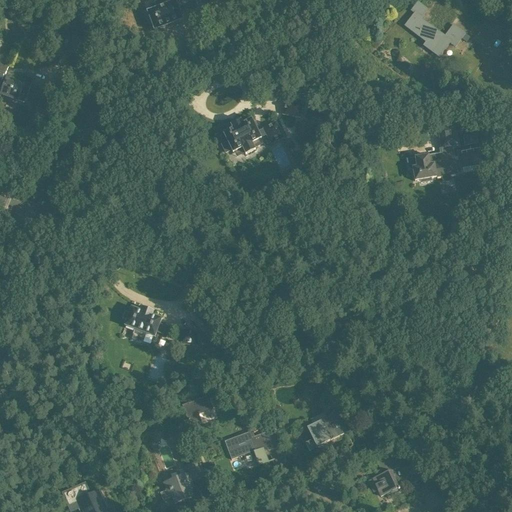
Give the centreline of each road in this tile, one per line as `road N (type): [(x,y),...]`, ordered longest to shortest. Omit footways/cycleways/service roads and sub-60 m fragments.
road 1 (tertiary): [(511,396),(32,211)]
road 2 (tertiary): [(311,0),(123,99),(81,137),(32,211)]
